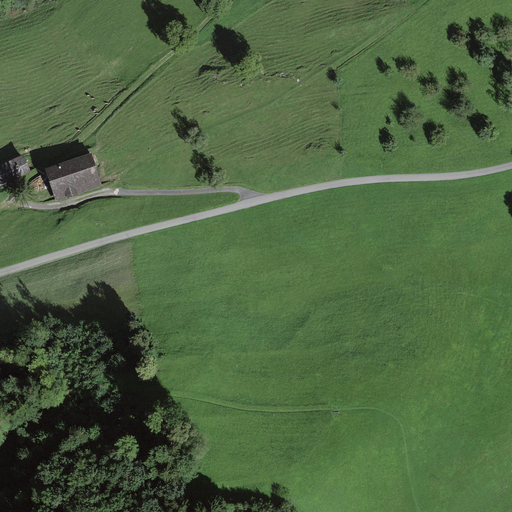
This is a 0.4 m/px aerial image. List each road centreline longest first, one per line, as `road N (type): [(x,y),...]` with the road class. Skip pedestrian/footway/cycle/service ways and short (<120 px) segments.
road 1 (unclassified): [(0,273),(343,181),(511,165)]
road 2 (track): [(231,0),(90,137),(40,164),(12,199)]
road 3 (track): [(206,396),(360,406),(389,416),(413,475)]
road 4 (track): [(254,201),(233,189),(112,191),(37,207),(12,199)]
